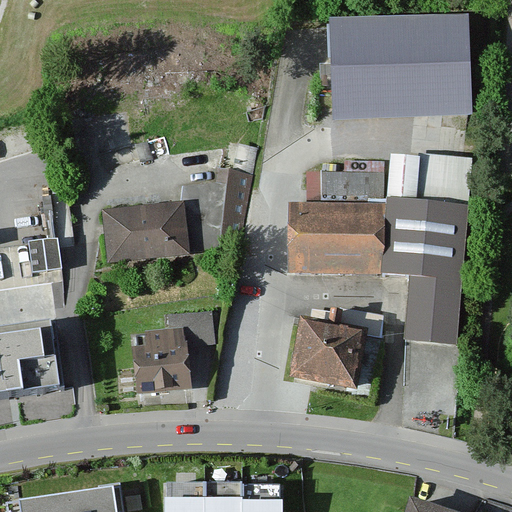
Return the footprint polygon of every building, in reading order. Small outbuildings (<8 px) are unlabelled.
[(471,25),(330,29),(333,122),(473,119),(471,25)] [(383,209),(292,208),(290,276),(380,278),(383,209)] [(409,280),(407,347),(432,348),(462,349),(464,282),(467,212),(426,210),(383,209),(380,278),(409,280)] [(106,274),(187,265),(181,212),(100,221),(106,274)] [(366,340),(302,327),(291,381),(355,395),(366,340)] [(57,332),(0,338),(0,404),(64,398),(57,332)] [(137,400),(189,397),(186,350),(185,332),(143,335),(144,352),(134,353),(137,400)] [(126,511),(122,466),(6,477),(9,511),(126,511)] [(280,511),(280,473),(164,473),(163,511),(280,511)]
